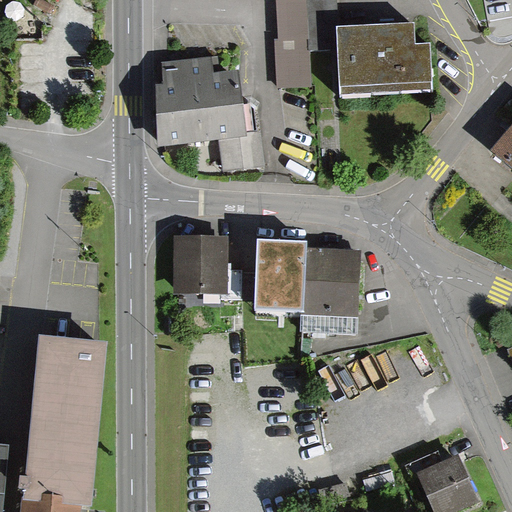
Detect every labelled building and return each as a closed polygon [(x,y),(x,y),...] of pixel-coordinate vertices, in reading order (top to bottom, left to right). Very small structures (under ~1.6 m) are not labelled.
[(305,0),(277,0),(280,40),(276,40),(278,88),(311,86),(309,51),(305,0)] [(336,0),(305,0),(309,51),(339,49),(338,26),(336,0)] [(413,23),(338,26),(339,49),(341,94),(433,90),(430,43),(414,43),(413,23)] [(167,90),(157,91),(163,144),(220,138),(222,168),(262,164),(259,136),(242,138),(236,76),(212,79),(210,64),(165,69),(167,90)] [(511,126),(492,151),(511,168),(511,126)] [(228,269),(228,237),(175,237),(175,292),(222,293),(222,298),(243,298),(243,269),(228,269)] [(257,310),(304,311),(306,249),(306,242),(259,240),(257,310)] [(303,331),(357,333),(360,251),(306,249),(304,311),(303,331)] [(97,351),(32,345),(17,511),(73,511),(74,507),(83,507),(97,351)] [(435,511),(458,511),(478,503),(457,456),(418,473),(435,511)]
